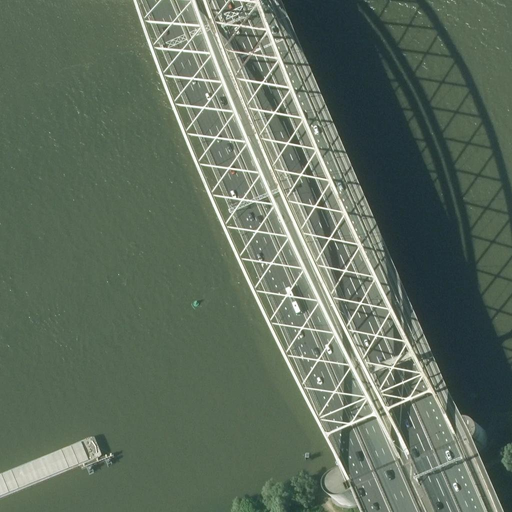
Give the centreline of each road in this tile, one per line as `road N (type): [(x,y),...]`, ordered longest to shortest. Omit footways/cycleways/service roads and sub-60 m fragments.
road 1 (motorway): [(482,511),(264,0)]
road 2 (motorway): [(453,511),(235,0)]
road 3 (motorway): [(198,0),(414,511)]
road 4 (motorway): [(170,0),(385,511)]
